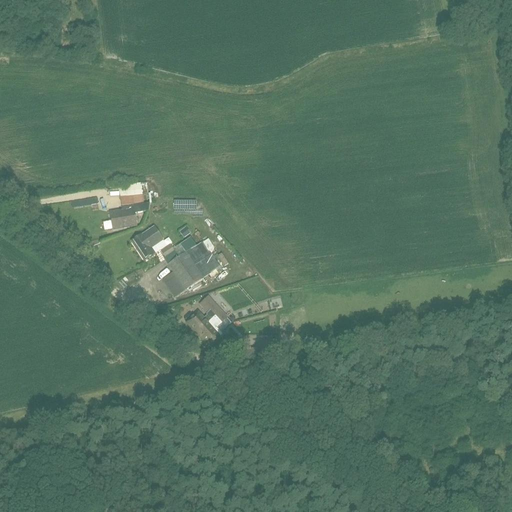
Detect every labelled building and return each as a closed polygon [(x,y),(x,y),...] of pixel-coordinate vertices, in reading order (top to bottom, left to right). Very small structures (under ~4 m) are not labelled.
[(117,194),(118,203),(141,199),(140,190),(117,194)] [(137,226),(134,213),(150,211),(149,204),(133,206),(133,209),(110,213),(113,230),(137,226)] [(101,228),(109,226),(108,218),(99,219),(101,228)] [(177,226),(183,233),(189,227),(183,221),(177,226)] [(153,227),(131,242),(144,261),(154,254),(151,248),(162,240),(153,227)] [(219,268),(209,252),(202,242),(185,253),(185,254),(168,266),(173,273),(162,280),(174,298),(219,268)] [(169,245),(160,251),(166,259),(175,253),(169,245)] [(195,333),(221,311),(217,307),(226,307),(222,302),(213,302),(208,297),(199,305),(207,314),(206,315),(207,316),(204,318),(198,311),(186,322),(195,333)] [(222,325),(220,323),(226,318),(221,311),(195,333),(207,347),(222,334),(218,329),(222,325)] [(289,345),(281,345),(281,343),(264,344),(264,346),(258,346),(258,360),(260,360),(260,363),(281,362),(281,361),(289,361),(289,345)]
